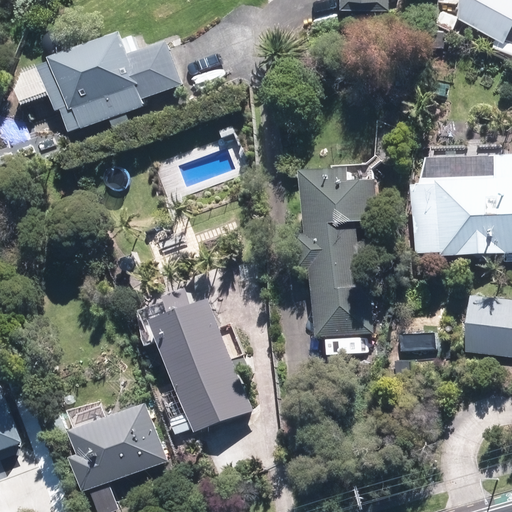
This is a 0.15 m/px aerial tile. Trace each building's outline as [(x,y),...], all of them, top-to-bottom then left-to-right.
[(342,0),(343,8),(390,10),(390,0),(342,0)] [(511,0),(457,0),(451,15),(511,39),(511,0)] [(33,70),(22,93),(27,108),(58,98),(72,137),(75,136),(151,109),(148,101),(194,85),(177,35),(143,47),(138,33),(33,70)] [(409,112),(385,110),(381,164),(405,166),(409,112)] [(511,155),(451,156),(433,156),(433,175),(422,175),(422,258),(511,258),(511,155)] [(302,271),(319,271),(319,336),(365,337),(366,224),(387,224),(387,182),(362,182),(362,172),(311,171),(310,240),(303,240),(302,271)] [(163,267),(134,268),(134,293),(164,293),(163,267)] [(195,291),(172,299),(178,316),(160,323),(184,387),(167,393),(185,440),(255,414),(214,303),(201,307),(195,291)] [(511,302),(456,300),(453,351),(511,354),(511,302)] [(0,486),(6,485),(0,469),(0,454),(30,444),(10,389),(0,392),(0,486)] [(94,492),(100,511),(114,511),(122,510),(114,485),(175,465),(155,404),(81,429),(88,451),(74,456),(86,494),(94,492)]
